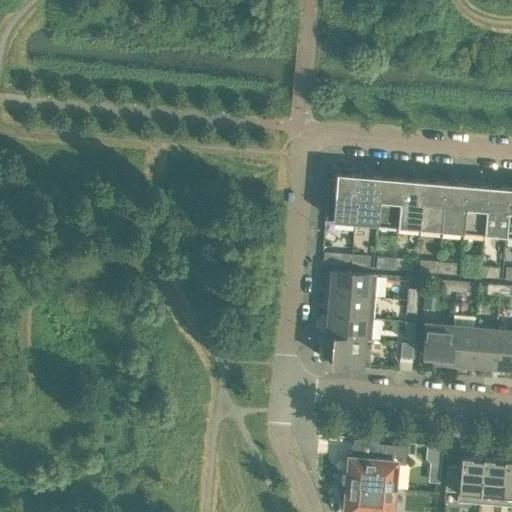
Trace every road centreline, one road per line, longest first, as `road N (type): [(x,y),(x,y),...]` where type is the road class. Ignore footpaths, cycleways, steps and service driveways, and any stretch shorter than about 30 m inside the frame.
road 1 (residential): [(282,388),(303,133)]
road 2 (residential): [(511,408),(282,388)]
road 3 (residential): [(511,153),(303,133)]
road 4 (residential): [(311,511),(279,415),(282,388)]
